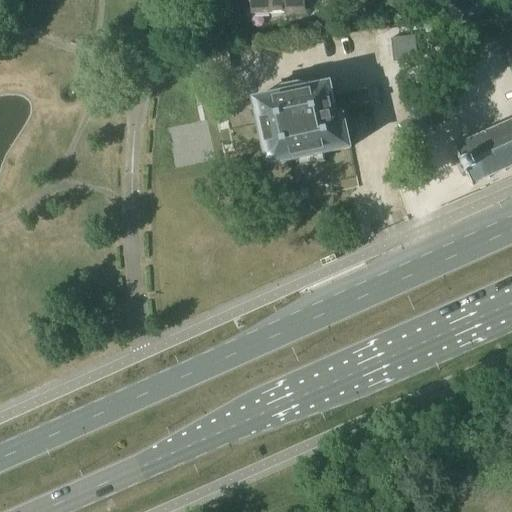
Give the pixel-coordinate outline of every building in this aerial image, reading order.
[(251,0),(252,11),(285,10),(285,12),(303,12),(302,0),(251,0)] [(435,0),(437,18),(464,16),(463,0),(435,0)] [(479,22),(488,9),(477,2),(468,15),(479,22)] [(447,69),(482,45),(470,26),(434,50),(447,69)] [(390,40),(393,63),(417,61),(414,37),(390,40)] [(511,47),(511,38),(500,43),(503,51),(511,47)] [(511,47),(503,51),(508,64),(511,62),(511,47)] [(336,118),(329,84),(308,89),(307,86),(297,86),(284,88),(273,94),(273,96),(253,101),(258,124),(257,127),(258,134),(261,136),(265,159),(267,163),(271,165),(275,165),(295,161),(296,169),(324,163),(322,155),(349,149),(346,136),(353,134),(350,119),(343,121),(342,116),(336,118)] [(403,142),(428,130),(427,103),(409,103),(411,119),(396,126),(403,142)] [(469,142),(454,149),(456,153),(458,159),(457,159),(459,164),(460,164),(463,170),(462,171),(464,176),(465,176),(470,185),(485,178),(486,179),(486,180),(489,179),(488,177),(501,171),(502,173),(503,172),(505,172),(504,170),(511,166),(511,123),(503,127),(503,126),(501,126),(500,127),(501,128),(495,131),(488,134),(487,133),(485,134),(486,135),(476,139),(472,141),(471,140),(470,140),(469,141),(469,142)]
